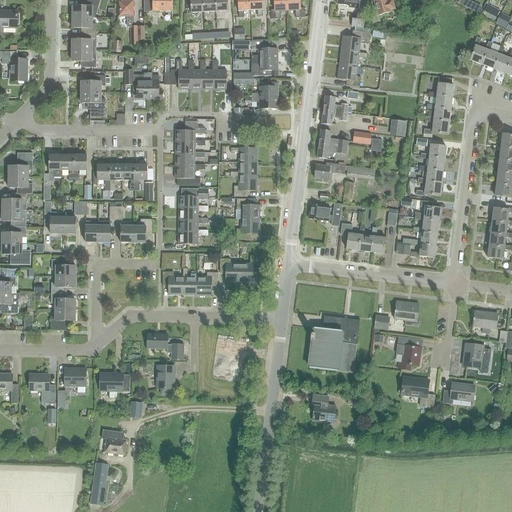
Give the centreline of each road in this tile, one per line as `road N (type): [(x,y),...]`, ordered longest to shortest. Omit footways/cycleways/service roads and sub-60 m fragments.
road 1 (tertiary): [(287,265),(321,0)]
road 2 (residential): [(455,284),(474,112),(511,117)]
road 3 (residential): [(96,345),(130,316),(281,319)]
road 4 (tertiary): [(255,511),(281,319)]
road 5 (residential): [(455,284),(287,265)]
road 6 (residential): [(160,130),(42,130),(19,116)]
road 7 (residential): [(96,345),(101,264),(154,264)]
road 8 (residential): [(19,116),(49,86),(50,0)]
